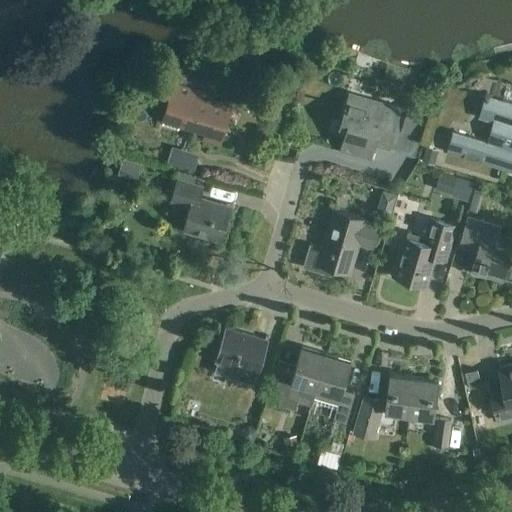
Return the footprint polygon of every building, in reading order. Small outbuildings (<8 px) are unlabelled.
[(162,125),(178,130),(180,124),(206,132),(204,138),(219,142),(225,123),(222,122),(227,105),(209,100),(210,97),(174,86),(162,125)] [(400,109),(349,94),(340,124),(346,126),(340,149),(369,158),(376,135),(391,139),(400,109)] [(453,132),(448,151),(511,169),(511,103),(486,96),(480,117),(503,124),(497,144),(453,132)] [(404,114),(399,130),(419,136),(425,116),(405,110),(404,114)] [(473,182),(439,173),(434,190),(451,194),(451,197),(468,202),(473,182)] [(182,226),(221,238),(230,207),(199,198),(202,185),(176,177),(170,198),(189,204),(182,226)] [(333,209),(322,247),(309,244),(303,265),(330,273),(332,267),(348,272),(357,243),(373,248),(380,225),(364,220),(364,218),(333,209)] [(499,226),(469,217),(463,239),(480,245),(473,269),(502,278),(511,244),(511,239),(497,235),(499,226)] [(431,218),(426,236),(408,230),(396,274),(409,278),(408,282),(424,287),(425,283),(426,283),(434,255),(445,259),(455,224),(431,218)] [(229,324),(214,372),(253,384),(267,335),(229,324)] [(272,400),(284,404),(295,407),(297,401),(311,405),(313,398),(325,353),(301,346),(292,374),(281,371),(272,400)] [(351,361),(325,353),(313,398),(337,405),(334,418),(346,421),(354,393),(342,389),(351,361)] [(511,364),(499,367),(504,388),(490,392),(497,420),(511,416),(511,364)] [(391,372),(387,399),(363,394),(352,433),(374,439),(379,421),(393,424),(395,412),(410,414),(416,376),(391,372)] [(435,417),(441,380),(416,376),(410,414),(435,417)] [(482,440),(483,412),(455,411),(454,439),(482,440)] [(447,448),(451,419),(437,417),(433,446),(447,448)]
